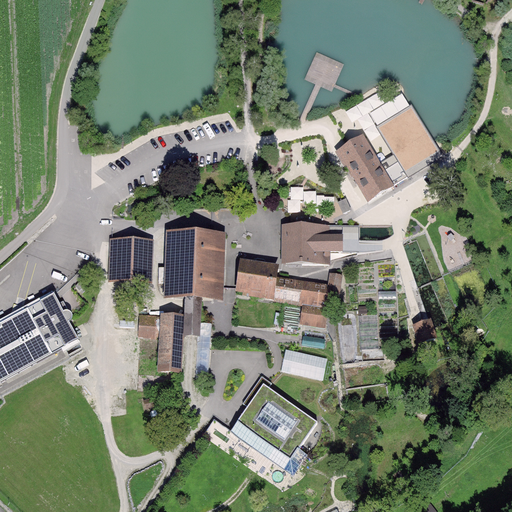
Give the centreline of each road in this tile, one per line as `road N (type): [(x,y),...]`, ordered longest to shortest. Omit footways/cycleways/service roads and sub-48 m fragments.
road 1 (track): [(257,218),(233,268),(227,328),(272,338),(276,370),(237,361),(225,369),(215,401)]
road 2 (track): [(121,471),(99,353),(108,228)]
road 3 (track): [(249,143),(314,131),(373,105),(386,109),(439,172)]
road 4 (unclassified): [(100,0),(67,94),(61,196)]
road 5 (track): [(439,172),(382,212),(352,219),(297,205),(257,218)]
road 6 (track): [(439,172),(470,138),(489,97),(498,30),(511,11)]
road 7 (track): [(257,218),(108,228)]
road 8 (unclassified): [(240,0),(249,143)]
road 9 (track): [(215,401),(184,443),(121,471)]
